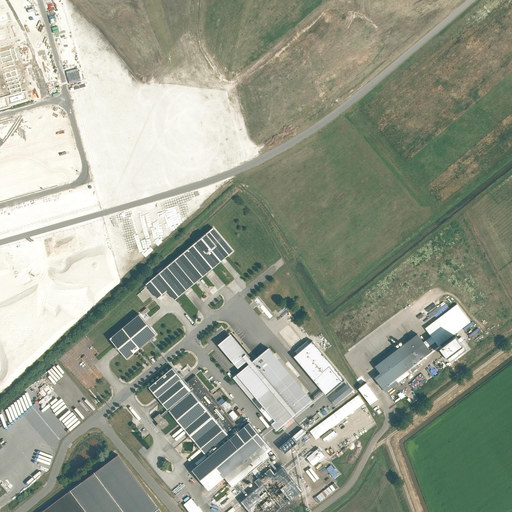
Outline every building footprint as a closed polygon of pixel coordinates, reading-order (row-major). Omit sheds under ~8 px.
[(175,300),(218,264),(233,251),(213,228),(206,234),(146,285),(157,299),(168,290),(175,300)] [(457,304),(425,328),(438,346),(470,322),(457,304)] [(140,348),(156,335),(139,314),(110,339),(127,359),(135,353),(137,355),(142,351),(140,348)] [(374,377),(385,392),(397,383),(394,379),(409,368),(412,372),(419,367),(416,363),(431,351),(417,334),(375,366),(380,373),(374,377)] [(458,339),(456,336),(443,345),(440,348),(450,362),(453,360),(467,350),(461,343),(464,340),(461,337),(458,339)] [(247,361),(250,364),(233,378),(277,430),(312,401),(269,348),(252,362),(231,337),(228,340),(230,342),(222,348),(238,368),(247,361)] [(327,396),(346,380),(313,341),(310,343),(308,341),(294,352),(297,355),(294,357),(327,396)] [(186,384),(182,378),(172,367),(149,387),(158,398),(190,435),(187,437),(190,440),(192,438),(198,446),(196,447),(198,450),(200,448),(208,457),(192,470),(209,490),(225,477),(230,483),(227,485),(230,487),(232,485),(233,487),(256,468),(259,472),(268,464),(265,460),(270,456),(245,426),(241,430),(212,395),(213,394),(211,393),(210,394),(195,376),(186,384)] [(370,405),(378,399),(366,383),(358,389),(370,405)] [(331,400),(336,406),(354,391),(349,385),(331,400)] [(328,428),(364,405),(358,396),(307,430),(314,439),(319,436),(322,440),(332,434),(328,428)] [(160,413),(154,418),(158,424),(157,425),(160,428),(161,427),(163,429),(169,424),(160,413)] [(57,421),(47,430),(48,432),(59,423),(57,421)] [(306,434),(302,429),(293,436),(297,441),(306,434)] [(280,447),(285,453),(297,443),(292,437),(280,447)] [(319,449),(306,459),(312,466),(324,456),(319,449)] [(69,490),(85,511),(160,511),(117,454),(93,472),(69,490)] [(325,469),(333,478),(338,474),(330,465),(325,469)] [(249,511),(276,511),(302,490),(283,467),(241,502),(249,511)] [(85,511),(69,490),(41,511),(40,511),(85,511)] [(287,511),(301,501),(297,496),(280,510),(281,511),(287,511)] [(181,504),(186,511),(200,511),(190,498),(181,504)]
